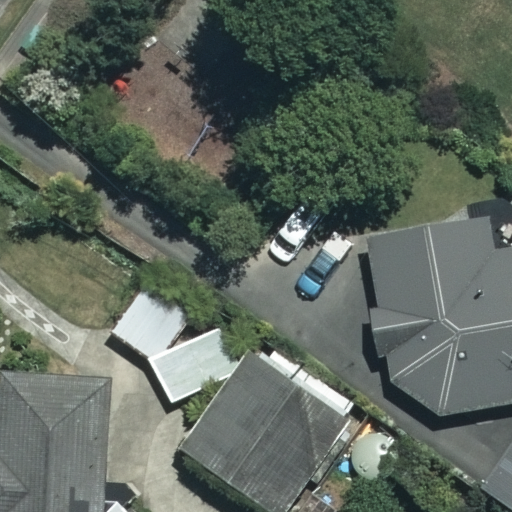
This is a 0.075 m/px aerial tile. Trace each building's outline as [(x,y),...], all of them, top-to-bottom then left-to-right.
[(491,218),(369,237),(379,307),(365,309),(372,355),(386,353),(389,375),(440,413),(511,402),(511,244),(495,247),(491,218)] [(220,363),(148,286),(110,321),(182,398),(220,363)] [(281,511),(347,417),(252,350),(180,454),(263,511),(281,511)] [(107,369),(3,372),(2,447),(0,446),(0,511),(133,511),(134,511),(111,511),(107,369)] [(511,439),(482,482),(511,503),(511,439)]
